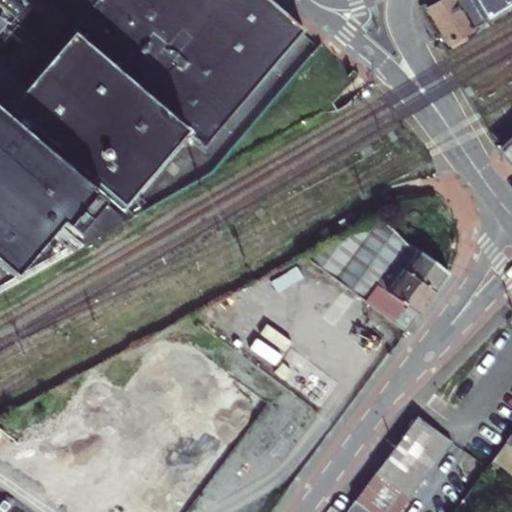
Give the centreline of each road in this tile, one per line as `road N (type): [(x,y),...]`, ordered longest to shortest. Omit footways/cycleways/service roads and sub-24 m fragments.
road 1 (residential): [(511,240),(299,511)]
road 2 (tertiary): [(302,0),(381,63),(496,196)]
road 3 (tertiary): [(496,196),(420,65),(401,26),(399,0)]
